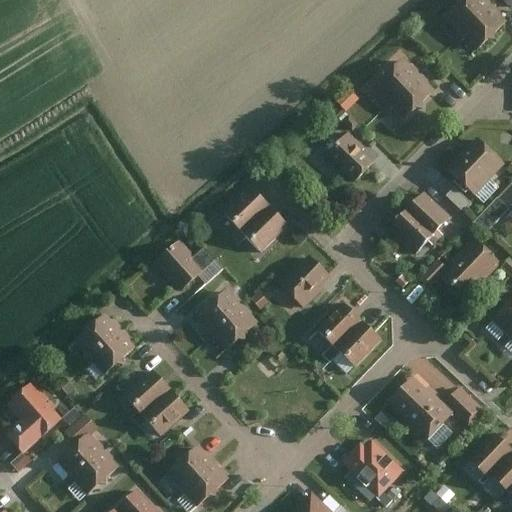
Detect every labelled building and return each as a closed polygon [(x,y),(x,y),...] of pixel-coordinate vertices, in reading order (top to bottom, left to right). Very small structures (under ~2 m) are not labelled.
[(490,9),(481,0),(467,0),(443,23),(459,39),(490,9)] [(509,28),(490,9),(459,39),(478,60),(509,28)] [(419,78),(402,61),(369,91),(386,109),(419,78)] [(400,125),(434,94),(419,78),(386,109),(400,125)] [(378,166),(350,138),(325,162),(354,190),(378,166)] [(506,171),(478,144),(447,175),(475,202),(506,171)] [(271,215),(253,194),(224,221),(243,241),(271,215)] [(450,224),(424,199),(391,233),(418,259),(450,224)] [(496,205),(477,227),(487,236),(507,214),(496,205)] [(287,231),(271,215),(243,241),(259,258),(287,231)] [(503,269),(477,245),(451,274),(445,281),(471,304),(503,269)] [(179,246),(154,269),(179,296),(217,262),(207,250),(193,263),(179,246)] [(511,275),(511,255),(502,264),(511,275)] [(275,285),(301,314),(333,285),(307,257),(275,285)] [(451,274),(438,263),(418,286),(430,297),(445,281),(451,274)] [(229,293),(197,321),(212,339),(244,311),(229,293)] [(511,308),(494,328),(511,343),(511,308)] [(244,311),(212,339),(229,357),(259,330),(244,311)] [(363,329),(346,313),(319,340),(336,356),(363,329)] [(123,335),(107,318),(71,351),(87,368),(123,335)] [(380,345),(363,329),(336,356),(353,373),(380,345)] [(102,384),(137,350),(123,335),(87,368),(102,384)] [(171,395),(153,376),(126,399),(144,419),(171,395)] [(416,382),(390,408),(427,445),(453,419),(443,410),(416,382)] [(64,421),(35,386),(12,404),(28,424),(8,439),(22,456),(64,421)] [(469,435),(484,419),(459,394),(443,410),(453,419),(469,435)] [(161,438),(187,413),(171,395),(144,419),(161,438)] [(90,438),(52,471),(68,490),(106,457),(90,438)] [(367,441),(342,467),(378,503),(403,478),(367,441)] [(509,457),(495,443),(471,468),(486,482),(491,477),(509,457)] [(199,450),(166,480),(178,493),(211,465),(199,450)] [(511,494),(511,493),(511,454),(509,457),(491,477),(511,494)] [(84,506),(119,474),(106,457),(68,490),(84,506)] [(194,511),(195,511),(228,484),(211,465),(178,493),(194,511)] [(151,511),(136,495),(116,511),(151,511)] [(326,511),(310,495),(292,511),(326,511)]
